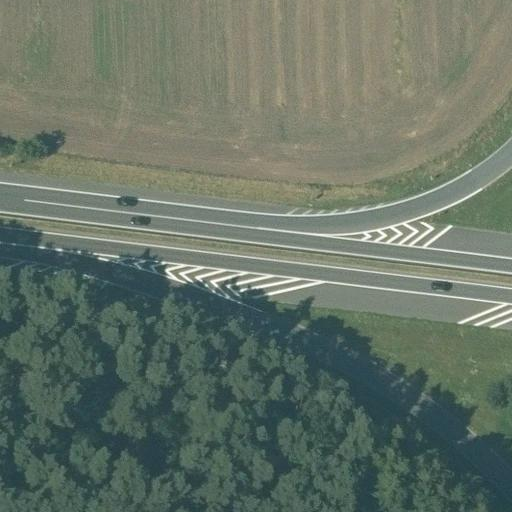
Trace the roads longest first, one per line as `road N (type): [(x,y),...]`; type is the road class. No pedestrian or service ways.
road 1 (motorway): [(0,248),(176,291),(356,363),(432,410),(511,484)]
road 2 (motorway): [(511,148),(477,179),(415,207),(344,217),(0,191)]
road 3 (trunk): [(511,259),(0,197)]
road 4 (trunk): [(0,240),(511,299)]
